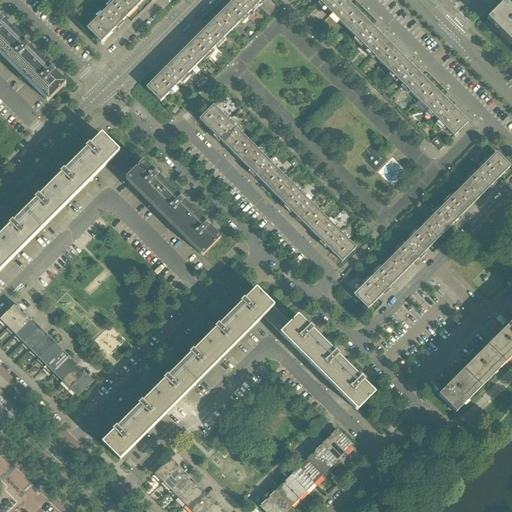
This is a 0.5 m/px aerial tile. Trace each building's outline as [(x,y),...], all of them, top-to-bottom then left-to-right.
[(115,0),(87,29),(101,43),(143,0),(115,0)] [(233,0),(227,7),(146,88),(160,102),(261,0),(233,0)] [(317,0),(382,65),(454,137),(468,123),(345,0),(317,0)] [(486,20),(511,45),(511,10),(510,8),(508,7),(504,2),(495,11),(486,20)] [(0,36),(0,37),(0,36),(0,47),(14,33),(3,22),(5,21),(1,17),(0,18),(0,36)] [(25,44),(14,33),(0,47),(0,54),(1,56),(10,47),(14,51),(18,54),(22,58),(26,62),(17,72),(22,76),(40,59),(29,48),(30,46),(27,43),(25,44)] [(10,47),(1,56),(5,60),(14,51),(10,47)] [(18,54),(14,51),(5,60),(9,64),(18,54)] [(9,64),(13,68),(22,58),(18,54),(9,64)] [(13,68),(17,72),(26,62),(22,58),(13,68)] [(51,69),(40,59),(22,76),(27,81),(36,72),(40,76),(44,80),(49,84),(53,88),(43,98),(48,102),(66,84),(54,73),(56,72),(52,68),(51,69)] [(36,72),(27,81),(31,85),(40,76),(36,72)] [(31,85),(35,89),(44,80),(40,76),(31,85)] [(35,89),(39,94),(49,84),(44,80),(35,89)] [(39,94),(43,98),(53,88),(49,84),(39,94)] [(199,120),(341,262),(342,262),(355,248),(213,106),(199,120)] [(220,239),(215,234),(209,228),(210,226),(207,222),(205,224),(183,202),(185,201),(181,197),(180,199),(158,177),(159,175),(156,172),(154,173),(143,162),(135,169),(131,165),(128,161),(119,152),(101,135),(90,146),(88,144),(85,148),(86,149),(64,171),(63,170),(59,173),(61,175),(50,186),(39,197),(37,195),(34,199),(35,200),(13,223),(12,221),(8,225),(10,226),(0,235),(0,271),(3,268),(7,264),(11,260),(21,250),(26,246),(29,242),(33,238),(37,234),(47,224),(51,220),(55,217),(59,213),(63,209),(74,198),(78,194),(81,190),(86,186),(89,182),(97,175),(101,171),(105,167),(109,163),(118,171),(121,175),(125,179),(125,180),(130,185),(134,188),(138,193),(142,197),(146,201),(155,210),(159,214),(163,218),(167,222),(171,226),(181,236),(185,240),(189,244),(193,248),(197,252),(202,257),(220,239)] [(436,137),(431,142),(431,143),(439,150),(439,151),(444,146),(436,137)] [(496,153),(389,260),(373,276),(353,295),(367,309),(436,240),(510,167),(496,153)] [(263,317),(272,326),(280,334),(293,348),(357,411),(374,393),(363,382),(365,381),(361,377),(359,378),(338,357),(339,355),(335,352),(334,353),(312,332),(314,330),(310,326),(309,328),(297,316),(290,324),(273,307),(255,289),(244,300),(243,299),(239,303),(240,304),(219,326),(217,324),(214,328),(215,329),(193,351),(192,350),(188,354),(190,355),(167,377),(166,376),(162,379),(164,381),(142,402),(141,401),(137,405),(138,406),(117,428),(115,427),(112,430),(113,432),(102,443),(120,461),(263,317)] [(1,320),(9,328),(24,313),(16,305),(1,320)] [(9,328),(16,335),(31,320),(24,313),(9,328)] [(511,321),(510,324),(509,322),(502,315),(502,316),(497,322),(496,321),(490,327),(491,328),(496,332),(499,335),(438,396),(455,413),(511,356),(511,321)] [(16,335),(24,343),(39,328),(31,320),(16,335)] [(24,343),(32,351),(46,336),(39,328),(24,343)] [(32,351),(39,358),(54,343),(46,336),(32,351)] [(39,358),(47,366),(62,351),(54,343),(39,358)] [(47,366),(55,373),(69,359),(62,351),(47,366)] [(55,373),(62,381),(77,366),(69,359),(55,373)] [(62,381),(70,389),(85,374),(77,366),(62,381)] [(85,374),(70,389),(78,396),(93,382),(85,374)] [(337,430),(329,438),(344,453),(352,445),(337,430)] [(329,438),(321,446),(336,461),(344,453),(329,438)] [(321,446),(314,453),(328,468),(336,461),(321,446)] [(314,453),(306,461),(321,476),(328,468),(314,453)] [(155,474),(163,482),(178,467),(170,459),(155,474)] [(306,461),(298,469),(313,484),(321,476),(306,461)] [(163,482),(171,490),(185,475),(178,467),(163,482)] [(298,469),(291,476),(306,491),(313,484),(298,469)] [(171,490),(178,497),(193,482),(185,475),(171,490)] [(291,476),(283,484),(298,499),(306,491),(291,476)] [(178,497),(186,505),(201,490),(193,482),(178,497)] [(283,484),(275,492),(290,507),(298,499),(283,484)] [(186,505),(192,511),(194,511),(208,498),(201,490),(186,505)] [(275,492),(268,499),(280,511),(284,511),(290,507),(275,492)] [(194,511),(209,511),(216,505),(208,498),(194,511)] [(280,511),(268,499),(260,507),(264,511),(280,511)]
